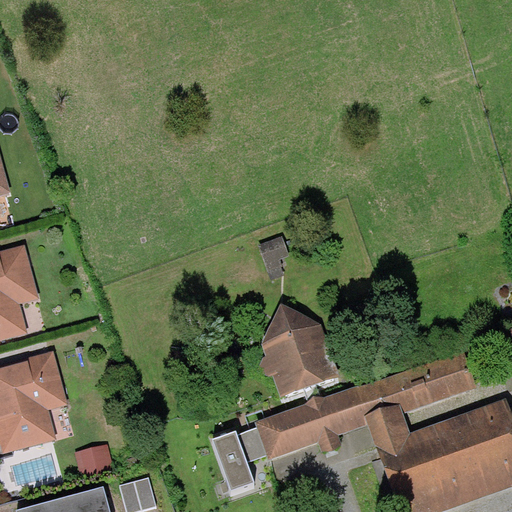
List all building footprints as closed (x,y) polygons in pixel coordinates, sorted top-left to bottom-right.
[(0,194),(11,192),(0,152),(0,194)] [(282,236),(259,245),(272,279),(284,274),(279,260),(289,256),(282,236)] [(0,340),(29,333),(21,304),(40,298),(25,244),(0,251),(1,254),(0,254),(0,340)] [(273,375),(280,396),(340,375),(320,323),(281,302),(261,343),(265,354),(258,370),(273,375)] [(0,444),(3,453),(57,439),(49,410),(68,404),(53,350),(28,357),(29,360),(0,367),(0,444)] [(306,403),(256,421),(258,427),(268,456),(270,460),(319,442),(323,453),(343,445),(339,435),(368,425),(365,416),(400,403),(403,412),(478,386),(465,350),(360,387),(359,384),(326,396),(315,400),(306,403)] [(438,511),(511,486),(511,410),(508,399),(411,433),(403,412),(400,403),(365,416),(368,425),(399,511),(438,511)] [(268,456),(258,427),(237,434),(236,431),(213,439),(231,492),(254,484),(247,463),(268,456)] [(107,444),(75,453),(82,481),(114,472),(107,444)] [(148,477),(120,485),(127,511),(137,511),(157,506),(148,477)] [(111,511),(104,486),(17,510),(17,511),(111,511)]
